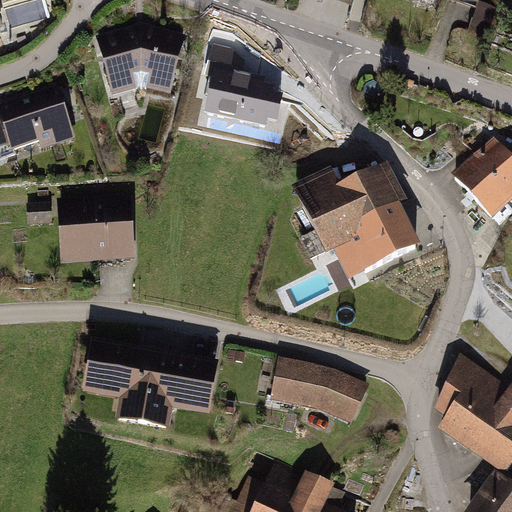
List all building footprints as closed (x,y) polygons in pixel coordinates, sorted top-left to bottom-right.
[(101,41),(113,85),(135,79),(137,91),(148,91),(149,86),(172,93),(184,41),(148,31),(149,35),(136,36),(136,32),(101,41)] [(230,52),(215,49),(209,76),(216,77),(208,116),(265,127),(272,92),(261,90),(262,83),(239,78),(242,64),(230,52)] [(0,145),(12,142),(13,147),(41,139),(43,146),(73,137),(58,91),(1,109),(4,120),(0,121),(0,120),(0,145)] [(480,160),(457,180),(492,218),(511,199),(511,160),(482,129),(466,144),(480,160)] [(378,172),(304,208),(317,234),(303,241),(313,260),(351,241),(367,274),(416,250),(378,172)] [(94,215),(71,216),(72,249),(96,248),(96,255),(125,255),(124,205),(94,206),(94,215)] [(50,208),(30,208),(31,224),(51,223),(50,208)] [(352,285),(340,259),(331,263),(344,289),(352,285)] [(135,361),(95,354),(88,391),(128,398),(135,361)] [(444,426),(510,471),(511,468),(511,393),(462,359),(440,406),(453,414),(444,426)] [(175,369),(135,361),(128,398),(124,422),(164,429),(169,405),(175,369)] [(281,364),(275,397),(323,407),(353,421),(368,391),(336,377),(281,364)] [(216,376),(175,369),(169,405),(209,412),(216,376)] [(276,460),(256,451),(250,463),(270,473),(276,460)] [(228,499),(221,511),(331,511),(334,505),(339,507),(345,494),(279,464),(268,488),(254,481),(242,506),(228,499)] [(475,511),(511,511),(511,485),(500,477),(475,511)] [(215,511),(217,507),(191,499),(186,511),(215,511)]
